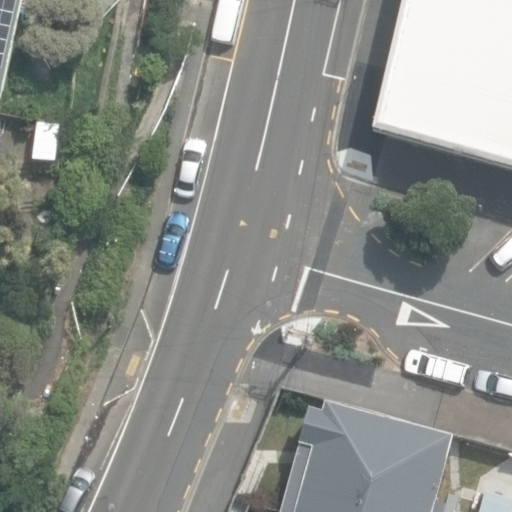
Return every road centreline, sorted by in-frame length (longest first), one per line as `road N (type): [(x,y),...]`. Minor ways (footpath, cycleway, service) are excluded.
road 1 (residential): [(236,243),(189,388),(132,511)]
road 2 (residential): [(511,322),(236,243)]
road 3 (residential): [(294,0),(236,243)]
